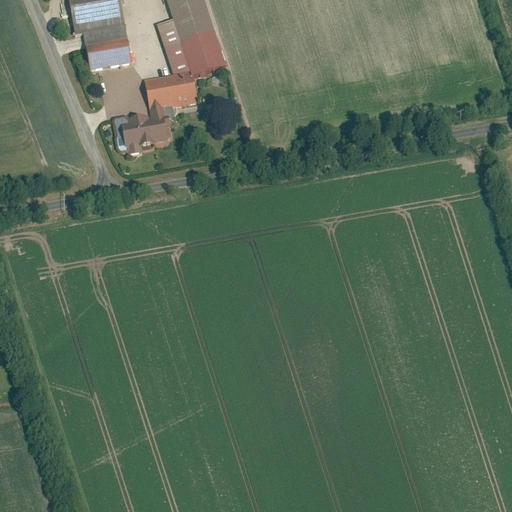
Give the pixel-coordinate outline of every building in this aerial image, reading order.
[(124,0),(72,0),(79,36),(87,34),(130,27),(124,0)] [(232,68),(209,0),(171,0),(180,24),(197,78),(198,79),(232,68)] [(201,104),(197,78),(180,24),(163,29),(178,77),(148,81),(152,111),(166,109),(201,104)] [(130,27),(87,34),(89,49),(132,41),(130,27)] [(132,41),(89,49),(94,73),(137,65),(132,41)] [(166,109),(152,111),(153,118),(132,121),(132,118),(117,121),(122,157),(146,154),(145,147),(174,143),(171,123),(168,123),(166,109)]
